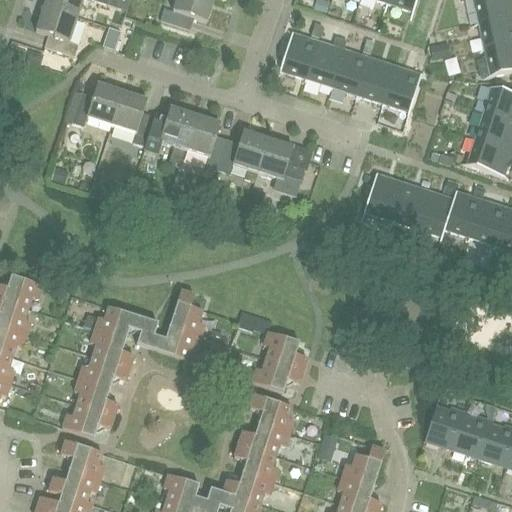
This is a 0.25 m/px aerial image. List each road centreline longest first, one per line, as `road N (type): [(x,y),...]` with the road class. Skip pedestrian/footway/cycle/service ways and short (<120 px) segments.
road 1 (residential): [(395,511),(406,472),(377,400),(310,376)]
road 2 (residential): [(238,107),(93,58)]
road 3 (residential): [(354,146),(238,107)]
